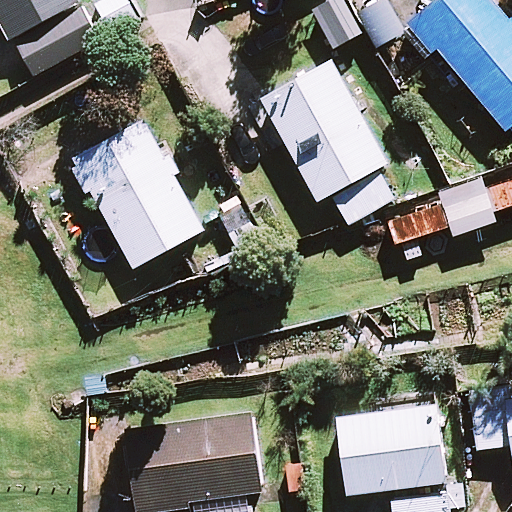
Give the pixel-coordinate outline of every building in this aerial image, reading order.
[(88,13),(81,0),(0,0),(0,14),(20,50),(88,13)] [(344,0),(321,0),(314,4),(335,41),(360,27),(344,0)] [(403,31),(383,0),(382,0),(358,15),(378,47),(403,31)] [(511,23),(492,0),(457,0),(416,34),(442,66),(447,61),(511,138),(511,23)] [(92,17),(26,53),(43,85),(109,50),(92,17)] [(342,72),(272,110),(327,212),(342,204),(358,235),(405,210),(388,179),(398,174),(342,72)] [(214,241),(153,130),(82,169),(87,176),(82,179),(96,204),(101,202),(144,280),(214,241)] [(511,207),(511,179),(483,189),(480,180),(439,194),(442,202),(391,219),(400,245),(449,228),(452,238),(498,223),(494,213),(511,207)] [(246,206),(219,218),(239,261),(266,249),(246,206)] [(488,459),(511,455),(511,397),(480,401),(488,459)] [(457,492),(447,415),(346,428),(357,505),(457,492)] [(261,424),(134,441),(143,511),(198,511),(199,511),(271,501),(261,424)] [(402,505),(402,511),(459,511),(458,501),(402,505)]
